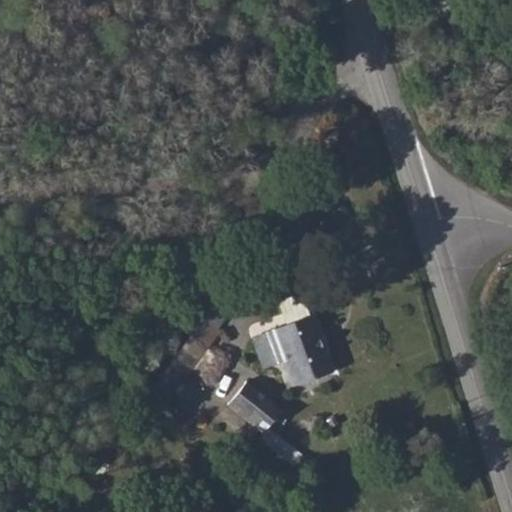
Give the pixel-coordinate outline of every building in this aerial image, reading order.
[(223,286),(215,297),(220,301),(229,289),(223,286)] [(279,302),(287,325),(310,317),(302,294),(279,302)] [(216,307),(220,301),(215,297),(201,317),(203,318),(217,329),(227,314),(216,307)] [(333,372),(312,316),(310,317),(287,325),(270,330),(271,331),(279,358),(282,357),(293,386),(333,372)] [(207,349),(220,331),(217,329),(203,318),(174,356),(176,357),(153,383),(168,395),(192,369),(207,349)] [(279,358),(271,331),(253,338),(264,367),(281,362),(279,358)] [(207,349),(192,369),(207,380),(223,360),(207,349)] [(247,381),(228,404),(263,432),(268,426),(282,410),(247,381)] [(268,426),(263,432),(298,463),(304,456),(268,426)]
